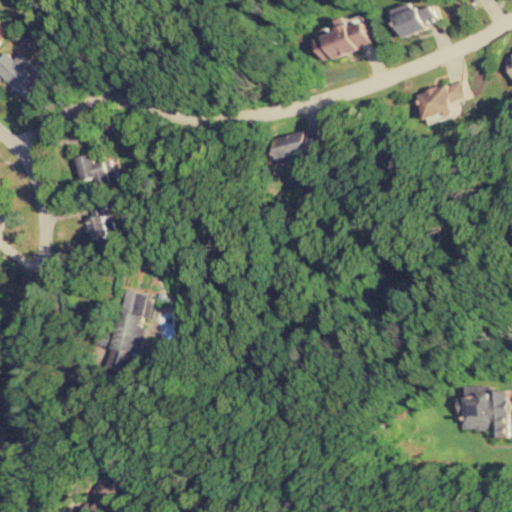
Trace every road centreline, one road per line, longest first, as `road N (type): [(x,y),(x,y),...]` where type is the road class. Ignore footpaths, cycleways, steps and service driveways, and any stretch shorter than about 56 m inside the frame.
road 1 (residential): [(2,142),(78,108),(119,103),(201,118),(279,108),(370,84),(511,15)]
road 2 (residential): [(21,511),(40,214),(16,156),(0,140)]
